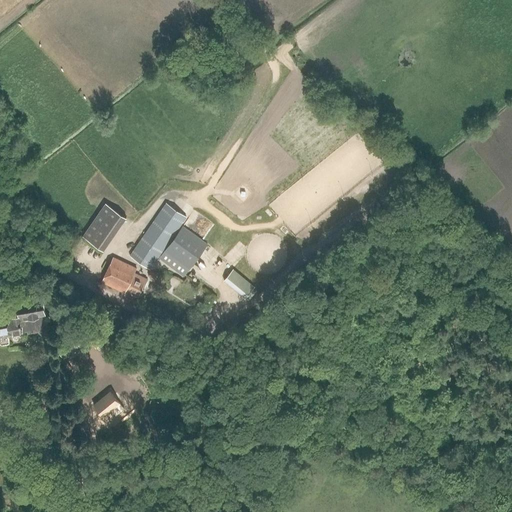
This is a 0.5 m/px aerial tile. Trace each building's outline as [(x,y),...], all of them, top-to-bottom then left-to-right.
[(371,197),(364,205),(372,212),(379,204),(371,197)] [(105,202),(84,236),(106,250),(127,216),(105,202)] [(150,269),(186,217),(166,203),(130,256),(150,269)] [(183,226),(159,258),(184,276),(207,244),(183,226)] [(139,295),(147,279),(134,273),(137,269),(113,258),(102,282),(125,293),(127,289),(139,295)] [(232,268),(223,279),(249,300),(256,291),(253,288),(257,283),(251,278),(248,282),(232,268)] [(151,271),(148,276),(154,279),(157,274),(151,271)] [(47,335),(48,330),(42,296),(17,301),(19,315),(9,317),(9,319),(0,321),(0,342),(2,344),(10,343),(8,333),(22,330),(23,332),(28,331),(28,333),(39,331),(39,332),(42,335),(47,335)] [(56,348),(64,359),(80,346),(72,335),(56,348)] [(125,409),(110,391),(93,406),(103,417),(111,410),(116,416),(125,409)]
